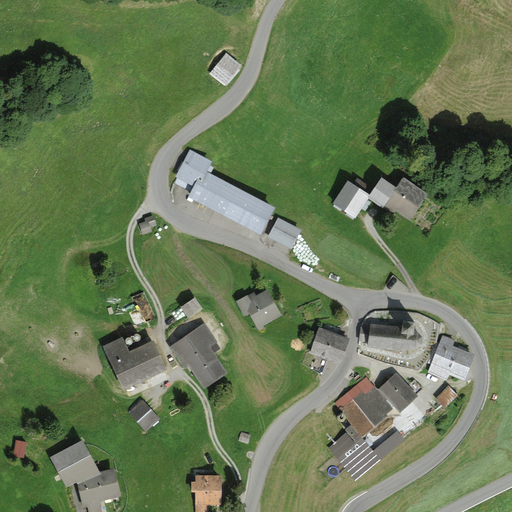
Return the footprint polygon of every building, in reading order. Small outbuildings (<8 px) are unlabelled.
[(227,54),(210,75),(226,87),(242,66),(227,54)] [(203,179),(210,165),(213,160),(189,148),(181,165),(180,165),(177,170),(178,170),(175,176),(177,177),(174,183),(190,191),(197,176),(203,179)] [(214,167),(210,165),(203,179),(197,176),(190,191),(187,196),(261,235),(275,207),(211,173),(214,167)] [(353,183),(348,180),(333,203),(355,218),(368,198),(370,194),(366,191),(370,185),(357,177),(353,183)] [(370,194),(368,198),(393,215),(395,211),(410,221),(428,194),(403,177),(396,187),(382,177),(370,194)] [(153,215),(145,218),(146,221),(139,223),(143,234),(152,231),(151,227),(157,225),(153,215)] [(302,230),(278,217),(268,236),(292,248),(302,230)] [(144,289),(134,294),(144,315),(155,310),(144,289)] [(248,294),(235,301),(244,316),(249,313),(259,331),(264,328),(263,325),(282,315),(267,289),(256,295),(254,292),(248,295),(248,294)] [(195,297),(181,306),(189,318),(203,309),(195,297)] [(403,327),(371,324),(370,328),(361,327),(361,333),(360,340),(369,341),(368,346),(403,350),(403,348),(415,349),(421,344),(422,336),(417,330),(414,330),(415,321),(403,320),(403,327)] [(204,323),(169,346),(185,369),(189,366),(204,388),(228,372),(210,347),(217,342),(204,323)] [(350,337),(319,327),(310,353),(311,354),(327,359),(341,364),(350,337)] [(455,339),(443,334),(428,372),(447,380),(449,374),(464,379),(474,354),(453,345),(455,339)] [(122,336),(103,346),(124,390),(168,369),(153,340),(129,351),(122,336)] [(322,373),(327,359),(311,354),(306,368),(322,373)] [(396,371),(378,388),(400,411),(417,395),(416,393),(422,388),(414,379),(408,384),(396,371)] [(366,376),(334,402),(352,424),(345,430),(356,442),(388,415),(387,414),(393,408),(366,376)] [(458,395),(448,385),(435,399),(445,408),(458,395)] [(143,399),(128,412),(144,431),(160,418),(143,399)] [(398,430),(371,452),(378,461),(405,439),(398,430)] [(251,435),(242,432),(239,441),(248,444),(251,435)] [(355,443),(346,433),(328,448),(338,458),(355,443)] [(26,442),(15,440),(12,456),(23,458),(26,442)] [(81,440),(51,456),(66,487),(76,482),(77,484),(101,474),(99,471),(81,440)] [(101,474),(77,484),(83,507),(88,507),(88,511),(102,511),(100,501),(122,496),(114,467),(99,471),(101,474)] [(222,474),(195,474),(195,481),(191,481),(191,492),(195,492),(195,511),(206,511),(207,504),(222,504),(222,474)]
